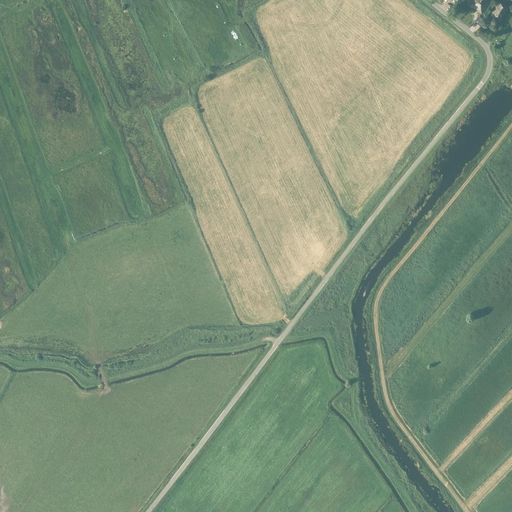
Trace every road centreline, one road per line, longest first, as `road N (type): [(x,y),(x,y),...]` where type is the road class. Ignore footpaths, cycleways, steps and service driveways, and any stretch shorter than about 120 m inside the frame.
road 1 (tertiary): [(147,511),(486,76),(484,45),(428,0)]
road 2 (track): [(466,511),(392,415),(374,308),(386,280),(511,124)]
